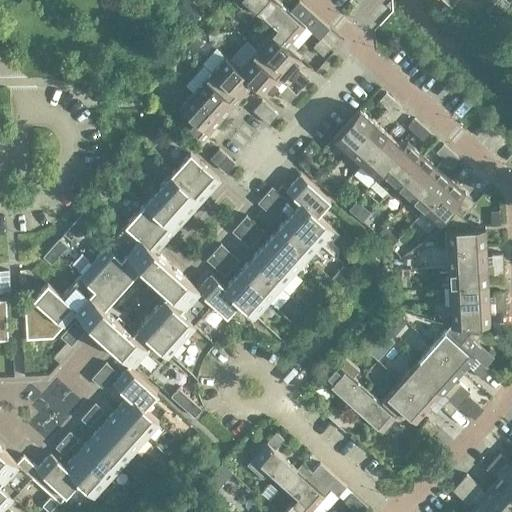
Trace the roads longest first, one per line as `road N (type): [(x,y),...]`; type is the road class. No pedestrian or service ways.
road 1 (residential): [(511,185),(361,54)]
road 2 (residential): [(239,188),(361,54)]
road 3 (residential): [(402,511),(271,398)]
road 4 (residential): [(404,511),(511,404)]
road 5 (residential): [(0,214),(26,213),(70,160),(74,147),(63,123)]
road 6 (residential): [(271,398),(276,387),(266,365),(242,366),(234,376),(238,399),(261,405)]
